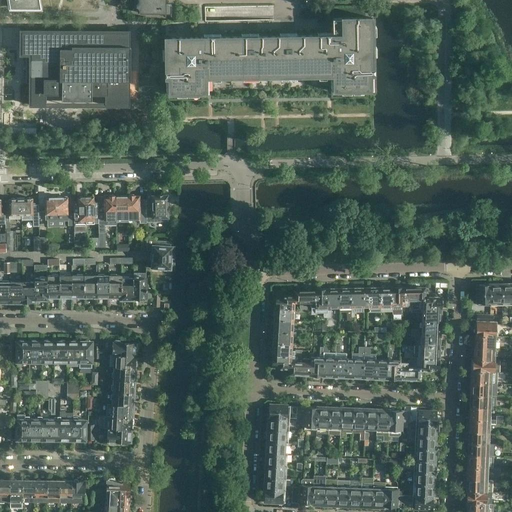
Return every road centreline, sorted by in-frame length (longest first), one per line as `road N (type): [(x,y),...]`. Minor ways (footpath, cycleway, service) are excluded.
road 1 (residential): [(143,463),(154,321),(0,321)]
road 2 (unclassified): [(0,170),(242,165)]
road 3 (residential): [(259,272),(459,267)]
road 4 (residential): [(253,388),(452,397)]
road 5 (residential): [(0,461),(143,463)]
road 6 (residential): [(459,267),(452,397)]
road 7 (residential): [(253,388),(245,511)]
